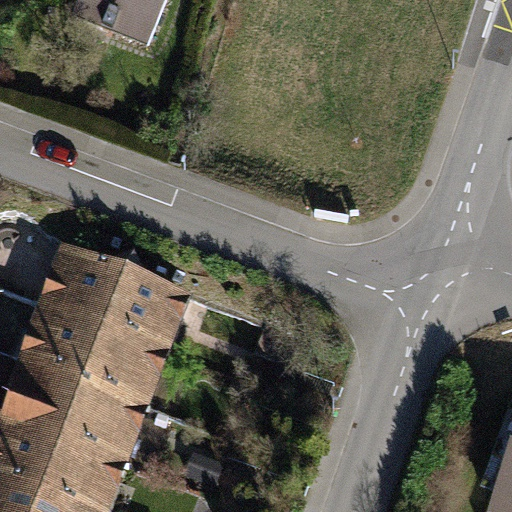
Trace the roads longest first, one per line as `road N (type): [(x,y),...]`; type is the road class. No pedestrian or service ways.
road 1 (residential): [(427,304),(0,145)]
road 2 (residential): [(427,304),(358,511)]
road 3 (residential): [(511,64),(446,252)]
